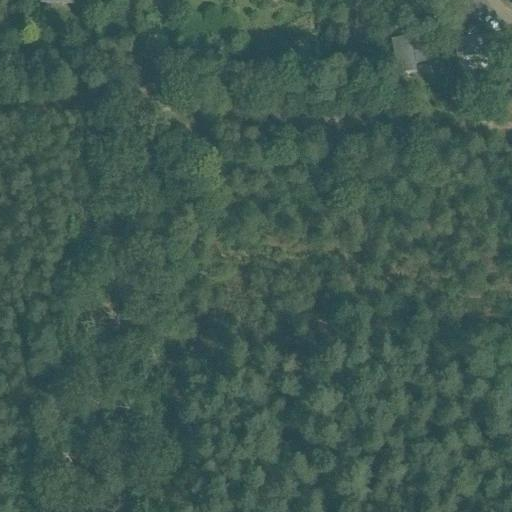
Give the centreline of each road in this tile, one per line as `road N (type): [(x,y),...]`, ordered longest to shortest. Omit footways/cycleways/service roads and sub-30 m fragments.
road 1 (track): [(511,125),(0,103)]
road 2 (track): [(149,107),(74,511)]
